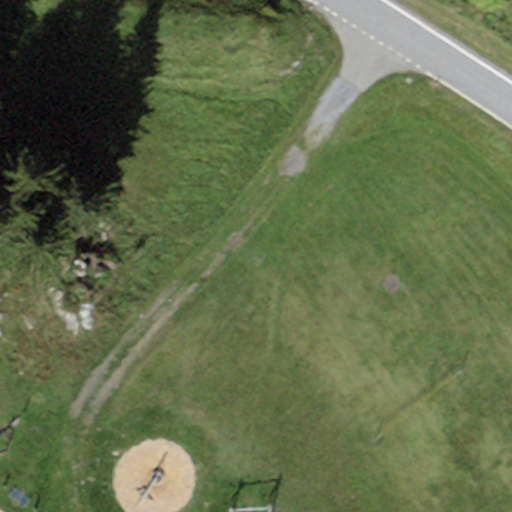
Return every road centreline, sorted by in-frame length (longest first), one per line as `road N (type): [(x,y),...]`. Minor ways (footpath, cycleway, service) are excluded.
road 1 (track): [(395,31),(101,385),(0,483)]
road 2 (unclassified): [(344,0),(511,104)]
